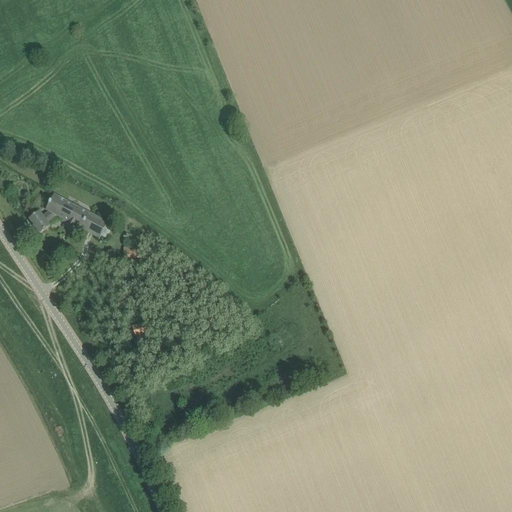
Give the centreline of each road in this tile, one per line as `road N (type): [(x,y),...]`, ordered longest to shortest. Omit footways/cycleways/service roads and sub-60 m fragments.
road 1 (tertiary): [(167,511),(0,225)]
road 2 (track): [(0,276),(75,392),(135,511)]
road 3 (track): [(74,500),(93,476),(46,299)]
